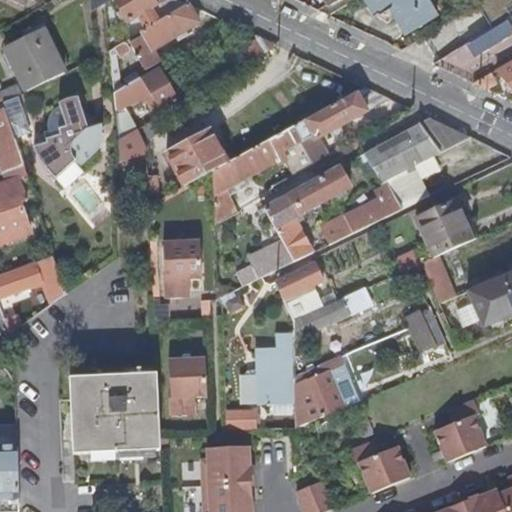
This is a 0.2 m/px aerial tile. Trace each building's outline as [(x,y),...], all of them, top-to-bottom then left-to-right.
[(88,0),(90,12),(104,4),(111,0),(88,0)] [(146,29),(187,6),(174,0),(165,0),(163,1),(162,0),(112,0),(126,22),(137,16),(146,29)] [(427,0),(365,0),(372,12),(369,13),(371,16),(373,14),(385,22),(394,16),(404,33),(436,14),(427,0)] [(190,7),(187,6),(146,29),(142,32),(144,36),(129,44),(145,72),(160,63),(153,50),(199,24),(190,7)] [(23,93),(62,74),(42,30),(3,49),(23,93)] [(237,53),(245,66),(278,47),(261,39),(237,53)] [(109,52),(114,95),(120,91),(116,57),(129,50),(124,42),(109,52)] [(511,64),(496,73),(511,92),(511,64)] [(118,141),(136,131),(126,112),(124,113),(121,108),(151,96),(161,112),(177,102),(158,68),(136,81),(125,88),(120,91),(114,95),(118,141)] [(125,88),(136,81),(133,75),(121,82),(125,88)] [(491,87),(485,77),(471,84),(486,91),(491,87)] [(356,93),(292,129),(300,144),(312,138),(315,142),(366,113),(356,93)] [(16,96),(2,102),(5,110),(9,122),(14,137),(28,133),(16,96)] [(88,130),(78,98),(73,98),(67,99),(62,101),(58,104),(60,107),(56,108),(52,111),(50,114),(48,119),(47,123),(47,126),(48,132),(43,133),(46,143),(32,147),(36,155),(41,163),(43,166),(56,179),(75,162),(79,168),(96,153),(93,149),(96,146),(98,141),(100,137),(100,132),(99,127),(88,130)] [(0,125),(9,122),(5,110),(0,112),(0,125)] [(9,122),(0,125),(0,145),(9,171),(23,166),(14,137),(9,122)] [(329,247),(403,211),(386,182),(440,155),(419,125),(363,156),(387,198),(321,229),(329,247)] [(226,164),(212,172),(213,227),(235,215),(226,198),(222,191),(249,177),(274,164),(271,158),(282,153),(297,180),(315,171),(313,166),(300,144),(292,129),(226,164)] [(118,164),(146,155),(136,131),(118,141),(118,164)] [(166,155),(183,188),(212,172),(226,164),(209,132),(166,155)] [(75,162),(56,179),(65,191),(84,174),(79,168),(75,162)] [(0,182),(0,244),(29,234),(19,204),(25,201),(25,199),(33,196),(23,166),(9,171),(13,182),(1,186),(0,182)] [(263,210),(282,244),(294,264),(313,254),(292,220),(348,189),(338,169),(263,210)] [(222,191),(226,198),(252,184),(249,177),(222,191)] [(434,259),(438,257),(473,242),(455,203),(416,220),(434,259)] [(198,242),(162,244),(164,299),(180,298),(180,281),(187,280),(200,280),(198,242)] [(240,276),(246,286),(271,275),(294,264),(282,244),(248,262),(252,270),(240,276)] [(425,247),(418,250),(424,264),(430,261),(425,247)] [(401,274),(412,269),(422,264),(424,264),(418,250),(396,261),(401,274)] [(50,305),(66,296),(53,256),(36,262),(37,265),(0,278),(0,290),(2,296),(42,282),(50,305)] [(424,264),(422,264),(439,304),(455,297),(438,257),(434,259),(430,261),(424,264)] [(283,301),(293,322),(300,319),(324,308),(319,299),(318,299),(312,288),(324,282),(315,265),(311,267),(309,262),(286,273),(288,277),(276,283),(284,301),(283,301)] [(511,272),(467,292),(482,326),(511,313),(511,272)] [(215,291),(216,300),(227,295),(223,287),(215,291)] [(341,302),(348,317),(350,316),(352,320),(359,317),(357,312),(369,306),(363,292),(341,302)] [(455,297),(439,304),(451,334),(471,326),(458,296),(455,297)] [(301,320),(307,335),(348,317),(341,302),(301,320)] [(293,322),(294,356),(307,350),(302,337),(307,335),(301,320),(300,319),(293,322)] [(434,319),(409,329),(420,353),(444,343),(434,319)] [(203,355),(166,357),(169,412),(185,411),(184,394),(191,393),(204,393),(203,355)] [(344,408),(331,374),(314,381),(328,415),(344,408)] [(71,455),(158,451),(154,376),(68,380),(71,455)] [(453,426),(434,433),(447,464),(486,448),(473,418),(479,416),(473,401),(447,412),(453,426)] [(256,412),(225,412),(226,429),(226,430),(256,431),(256,412)] [(373,441),(346,452),(352,467),(358,465),(371,494),(410,479),(397,447),(378,455),(373,441)] [(251,511),(250,486),(252,486),(251,469),(249,469),(248,448),(214,450),(206,450),(207,461),(200,461),(202,511),(251,511)] [(0,494),(19,494),(18,454),(0,454),(0,494)] [(322,482),(296,493),(304,511),(328,511),(334,510),(322,482)] [(511,511),(511,489),(498,495),(496,491),(477,499),(476,497),(460,503),(461,505),(442,511),(511,511)]
